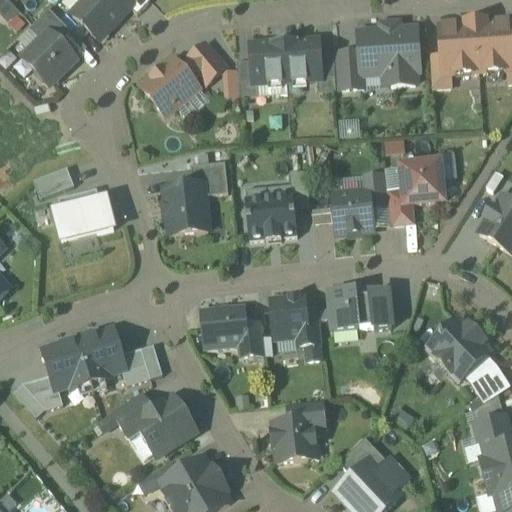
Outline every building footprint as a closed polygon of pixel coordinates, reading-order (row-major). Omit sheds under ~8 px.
[(146,0),(97,0),(76,22),(101,46),(133,13),(140,20),(153,6),(146,0)] [(85,63),(63,40),(68,35),(51,17),(35,33),(47,44),(25,65),(53,94),(85,63)] [(511,25),(478,28),(481,80),(511,79),(511,91),(511,90),(511,25)] [(443,60),(435,60),(438,96),(458,95),(457,82),(481,80),(478,28),(441,30),(443,60)] [(388,97),(401,96),(423,95),(423,81),(428,81),(425,32),(398,34),(364,36),(365,60),(367,86),(387,85),(388,97)] [(324,47),(288,49),(291,90),(315,89),(316,100),(336,99),(334,63),(325,64),(324,47)] [(252,51),(253,67),(242,68),(244,103),(264,102),(263,92),(291,90),(288,49),(252,51)] [(187,73),(207,96),(231,74),(211,52),(187,73)] [(367,86),(365,60),(340,61),(342,98),(367,97),(367,86)] [(172,127),(207,96),(187,73),(179,65),(145,96),(172,127)] [(450,166),(409,170),(412,193),(413,213),(418,213),(455,209),(450,166)] [(211,190),(212,203),(233,201),(230,171),(196,174),(198,192),(211,190)] [(33,187),(40,205),(74,192),(67,174),(33,187)] [(198,192),(167,196),(174,246),(218,240),(212,203),(211,190),(198,192)] [(412,193),(394,194),(397,231),(419,229),(418,213),(413,213),(412,193)] [(61,217),(55,218),(62,248),(113,235),(106,205),(100,207),(97,195),(58,205),(61,217)] [(369,197),(332,201),(336,240),(373,236),(369,197)] [(511,207),(502,201),(494,214),(492,212),(484,223),(487,225),(479,238),(511,259),(511,258),(511,257),(511,207)] [(0,266),(14,252),(0,238),(0,311),(15,296),(0,281),(0,266)] [(330,293),(332,336),(392,333),(389,289),(330,293)] [(315,303),(272,307),(276,349),(302,347),(303,355),(324,353),(324,340),(318,341),(315,303)] [(249,314),(206,318),(209,355),(247,352),(248,366),(269,364),(266,326),(250,327),(249,314)] [(500,356),(464,320),(430,355),(466,391),(473,384),(494,362),(500,356)] [(90,386),(126,375),(112,329),(76,339),(90,386)] [(54,396),(90,386),(76,339),(40,350),(54,396)] [(480,390),(489,410),(511,393),(511,391),(501,369),(494,362),(473,384),(480,390)] [(154,399),(99,432),(106,442),(122,433),(131,448),(144,441),(160,468),(204,442),(183,405),(164,416),(154,399)] [(292,428),(278,429),(280,471),(324,469),(323,434),(335,433),(334,410),(291,412),(292,428)] [(511,423),(476,431),(480,452),(511,444),(511,423)] [(511,445),(488,450),(490,465),(482,467),(485,484),(511,479),(511,445)] [(376,466),(339,500),(349,511),(401,511),(411,503),(405,497),(417,486),(395,463),(384,474),(376,466)] [(219,465),(182,484),(177,473),(142,491),(149,504),(169,494),(178,511),(185,511),(231,489),(219,465)] [(511,511),(511,479),(485,484),(488,503),(497,501),(499,511),(511,511)] [(238,503),(231,489),(185,511),(238,511),(235,505),(238,503)]
